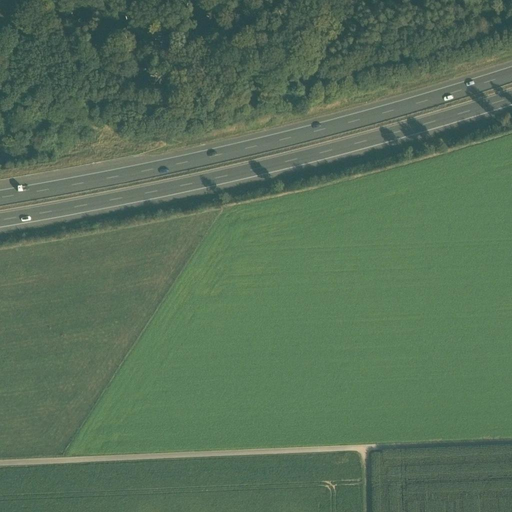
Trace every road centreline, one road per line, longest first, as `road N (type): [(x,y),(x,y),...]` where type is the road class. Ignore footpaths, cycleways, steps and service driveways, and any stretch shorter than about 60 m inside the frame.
road 1 (motorway): [(511,72),(203,157),(0,196)]
road 2 (motorway): [(0,219),(204,180),(511,96)]
road 3 (track): [(0,463),(511,441)]
